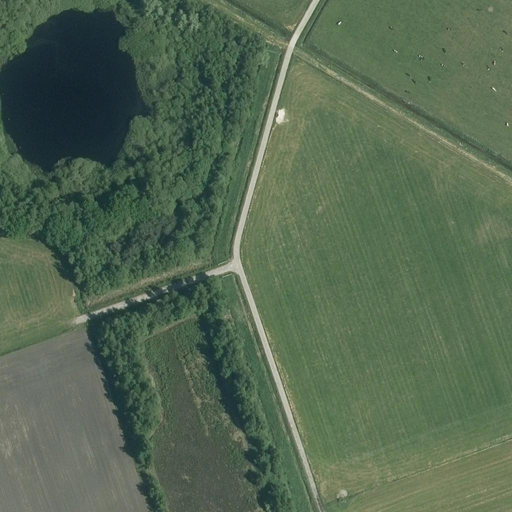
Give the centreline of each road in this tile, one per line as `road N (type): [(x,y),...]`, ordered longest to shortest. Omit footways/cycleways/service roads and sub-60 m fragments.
road 1 (track): [(316,0),(290,47),(236,256),(320,511)]
road 2 (track): [(237,265),(88,317)]
